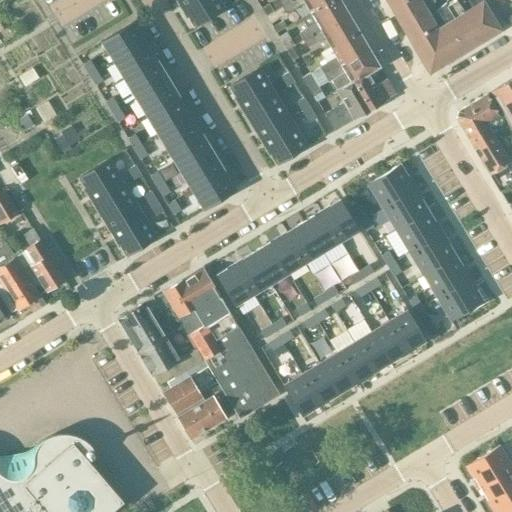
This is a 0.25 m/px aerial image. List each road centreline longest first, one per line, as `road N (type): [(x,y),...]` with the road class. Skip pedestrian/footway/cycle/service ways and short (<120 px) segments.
road 1 (residential): [(225,511),(93,305)]
road 2 (residential): [(143,0),(267,195)]
road 3 (residential): [(93,305),(267,195)]
road 4 (residential): [(267,195),(426,107)]
road 5 (residential): [(511,250),(426,107)]
road 6 (residential): [(362,0),(426,107)]
